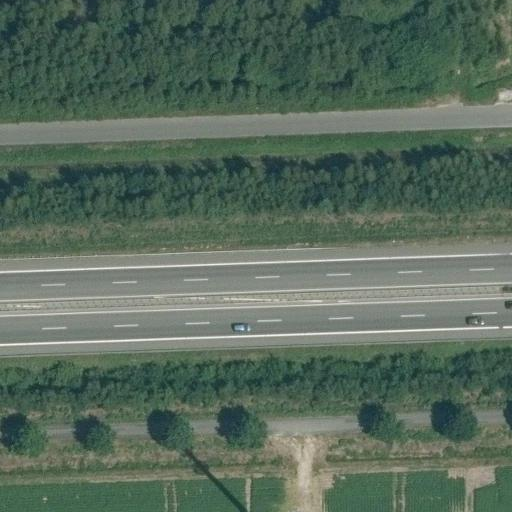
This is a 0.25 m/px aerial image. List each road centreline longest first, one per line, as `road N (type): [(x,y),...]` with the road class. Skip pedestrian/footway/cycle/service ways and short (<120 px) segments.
road 1 (unclassified): [(0,136),(511,117)]
road 2 (trunk): [(0,336),(511,317)]
road 3 (trunk): [(511,269),(0,286)]
